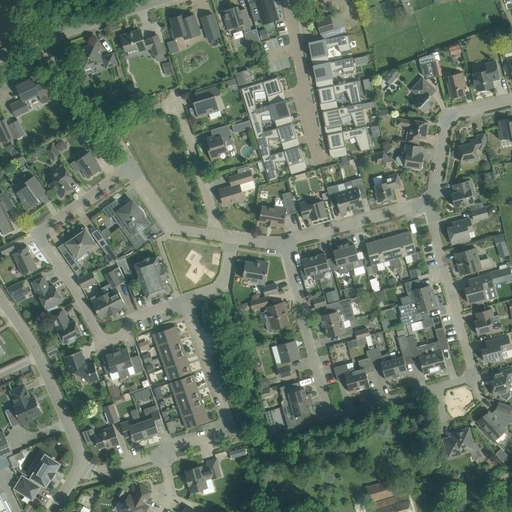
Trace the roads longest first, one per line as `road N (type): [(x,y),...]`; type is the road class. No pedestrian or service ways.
road 1 (residential): [(425,203),(475,378),(330,418),(283,244)]
road 2 (residential): [(185,299),(131,318),(123,336),(103,343),(36,234),(131,168)]
road 3 (residential): [(162,453),(233,431),(185,299)]
road 4 (unclassified): [(78,469),(68,419),(0,288)]
road 5 (residential): [(286,0),(316,157)]
road 6 (residential): [(425,203),(447,113),(511,98)]
road 7 (residential): [(42,40),(131,168)]
road 8 (residential): [(283,244),(425,203)]
road 9 (residential): [(212,236),(176,94)]
road 10 (unclassified): [(42,40),(167,0)]
